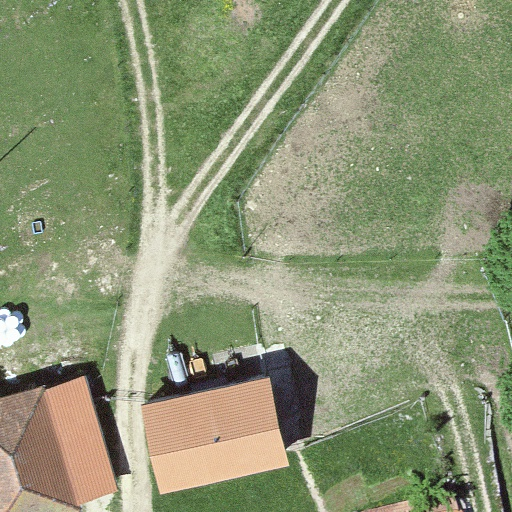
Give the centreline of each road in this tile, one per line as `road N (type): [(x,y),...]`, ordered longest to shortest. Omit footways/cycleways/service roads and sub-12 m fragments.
road 1 (track): [(344,0),(165,267)]
road 2 (track): [(130,0),(166,154),(165,267)]
road 3 (track): [(165,267),(134,366),(130,511)]
